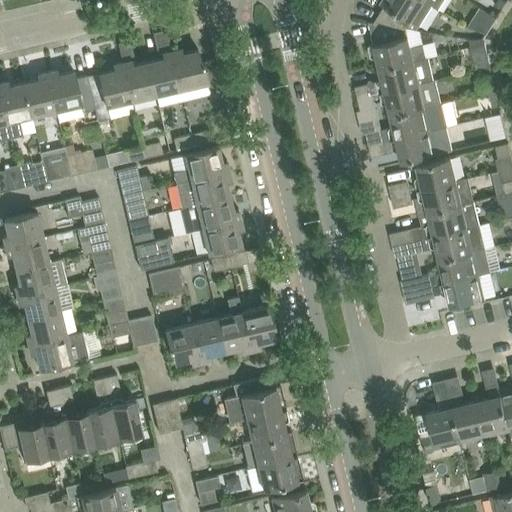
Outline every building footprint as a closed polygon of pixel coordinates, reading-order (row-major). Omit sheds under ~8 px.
[(387,5),(376,22),(408,28),(412,21),(420,26),(433,5),(425,0),(383,0),(383,2),(387,5)] [(507,0),(498,0),(495,6),(502,10),(507,0)] [(487,35),(491,28),(478,20),(484,9),(480,7),(468,28),(487,35)] [(484,9),(478,20),(491,28),(497,17),(493,15),(484,9)] [(377,52),(381,68),(426,57),(423,44),(412,46),(408,28),(376,22),(376,23),(370,21),(375,44),(370,45),(372,53),(377,52)] [(475,38),(469,39),(469,42),(471,47),(486,43),(484,38),(484,37),(475,38)] [(486,43),(471,47),(476,70),(491,66),(486,43)] [(182,48),(172,50),(181,88),(209,82),(211,89),(222,86),(216,60),(202,63),(198,50),(183,53),(182,48)] [(164,58),(149,61),(157,94),(181,88),(172,50),(162,52),(164,58)] [(356,86),(359,98),(433,80),(428,57),(426,57),(381,68),(383,80),(375,82),(372,85),(369,83),(356,86)] [(133,60),(124,62),(133,100),(157,94),(149,61),(135,65),(133,60)] [(115,70),(88,76),(95,108),(98,119),(110,117),(107,106),(133,100),(124,62),(114,64),(115,70)] [(476,70),(478,80),(493,77),(491,66),(476,70)] [(58,69),(48,72),(57,110),(60,121),(84,115),(83,111),(95,108),(88,76),(76,79),(74,71),(59,75),(58,69)] [(39,79),(24,83),(32,116),(57,110),(48,72),(38,74),(39,79)] [(388,99),(392,115),(440,103),(435,80),(433,80),(359,98),(362,110),(377,106),(374,95),(381,94),(383,100),(388,99)] [(9,81),(0,83),(0,89),(11,137),(23,134),(19,119),(32,116),(24,83),(10,86),(9,81)] [(0,139),(11,137),(0,89),(0,139)] [(496,90),(489,92),(493,107),(500,106),(496,90)] [(380,130),(367,133),(370,145),(447,126),(458,124),(453,100),(440,103),(392,115),(395,127),(386,129),(383,132),(380,130)] [(502,113),(485,117),(491,140),(508,137),(502,113)] [(447,126),(370,145),(373,157),(385,154),(387,150),(392,152),(400,150),(403,162),(452,150),(447,126)] [(209,130),(192,134),(195,145),(212,141),(209,130)] [(195,145),(192,134),(175,138),(177,150),(195,145)] [(160,142),(144,146),(146,157),(163,153),(160,142)] [(146,157),(144,146),(126,150),(129,161),(146,157)] [(185,154),(170,158),(173,172),(176,183),(230,170),(227,160),(222,161),(219,146),(199,151),(185,154)] [(66,147),(41,153),(43,161),(48,181),(72,175),(68,155),(66,147)] [(92,149),(68,155),(72,175),(97,169),(94,157),(92,149)] [(126,150),(105,155),(108,166),(129,161),(126,150)] [(97,169),(108,166),(105,155),(94,157),(97,169)] [(497,159),(499,170),(511,167),(511,155),(497,159)] [(417,183),(418,189),(457,180),(451,156),(418,164),(422,181),(417,183)] [(30,161),(18,164),(19,167),(23,186),(36,184),(48,181),(43,161),(31,164),(30,161)] [(6,170),(0,171),(0,191),(10,190),(23,186),(19,167),(18,164),(5,167),(6,170)] [(137,166),(118,170),(124,196),(143,191),(150,189),(147,175),(139,177),(137,166)] [(496,184),(498,195),(508,193),(511,191),(511,167),(499,170),(502,182),(496,184)] [(182,207),(197,204),(231,196),(227,181),(232,180),(230,170),(176,183),(182,207)] [(418,189),(424,212),(474,201),(468,177),(457,180),(418,189)] [(80,196),(65,199),(66,200),(70,216),(102,209),(99,197),(81,201),(80,196)] [(181,207),(187,232),(203,228),(241,219),(239,209),(234,210),(231,196),(197,204),(182,207),(181,207)] [(391,233),(393,244),(468,227),(479,224),(474,201),(424,212),(426,225),(424,228),(420,226),(391,233)] [(146,202),(127,207),(130,220),(149,215),(146,202)] [(4,236),(6,246),(44,237),(38,212),(6,220),(9,235),(4,236)] [(149,215),(130,220),(132,230),(151,226),(149,215)] [(241,219),(203,228),(209,253),(243,245),(239,230),(244,228),(241,219)] [(105,223),(79,229),(82,242),(90,240),(92,252),(111,247),(108,234),(105,223)] [(468,227),(393,244),(396,257),(398,257),(418,252),(437,247),(440,258),(485,247),(479,224),(468,227)] [(141,269),(161,265),(175,261),(168,236),(155,240),(135,244),(141,269)] [(14,255),(17,270),(50,262),(44,237),(6,246),(8,256),(14,255)] [(111,247),(92,252),(95,264),(114,259),(111,247)] [(402,280),(404,291),(479,273),(490,271),(485,247),(440,258),(443,271),(434,273),(431,277),(428,274),(402,280)] [(246,250),(229,254),(232,266),(249,262),(246,250)] [(229,254),(211,258),(211,259),(214,270),(232,266),(229,254)] [(21,284),(16,286),(18,295),(56,286),(67,284),(61,259),(50,262),(17,270),(21,284)] [(150,274),(153,287),(183,279),(180,266),(150,274)] [(98,276),(94,277),(96,289),(101,288),(104,301),(123,296),(121,289),(120,283),(117,272),(98,276)] [(479,273),(404,291),(407,304),(433,297),(435,294),(435,293),(447,290),(451,305),(452,305),(481,298),(485,297),(479,273)] [(183,279),(153,287),(156,300),(186,292),(183,279)] [(26,304),(29,319),(62,311),(56,286),(18,295),(20,305),(22,305),(26,304)] [(123,296),(104,301),(105,305),(107,313),(126,308),(123,296)] [(232,314),(217,317),(225,351),(239,347),(241,352),(251,350),(242,311),(239,296),(229,299),(232,314)] [(270,305),(242,311),(251,350),(261,347),(260,342),(275,339),(272,325),(274,325),(270,305)] [(32,333),(27,334),(29,344),(68,335),(67,334),(66,330),(62,311),(29,319),(32,333)] [(140,318),(146,342),(157,340),(151,315),(140,318)] [(217,317),(193,323),(202,361),(212,359),(211,354),(225,351),(217,317)] [(146,342),(140,318),(129,321),(110,325),(112,336),(131,332),(134,345),(146,342)] [(202,361),(193,323),(165,329),(170,350),(172,349),(175,363),(190,359),(191,364),(202,361)] [(68,335),(29,344),(32,354),(37,353),(41,368),(48,367),(49,372),(90,362),(83,331),(68,335)] [(116,373),(105,376),(109,391),(117,389),(119,386),(116,373)] [(236,394),(226,396),(232,420),(247,417),(286,407),(281,383),(274,385),(271,374),(270,374),(249,379),(234,383),(236,394)] [(109,391),(105,376),(93,379),(96,391),(99,393),(109,391)] [(70,384),(58,387),(62,402),(71,400),(72,397),(70,384)] [(511,384),(501,388),(500,388),(510,430),(511,436),(511,384)] [(62,402),(58,387),(46,390),(49,402),(52,404),(62,402)] [(493,396),(477,399),(486,435),(510,430),(500,388),(491,390),(493,396)] [(116,396),(110,398),(120,437),(144,431),(135,397),(118,401),(116,396)] [(176,397),(164,399),(171,429),(183,426),(181,418),(176,397)] [(462,397),(451,399),(461,441),(486,435),(477,399),(463,403),(462,397)] [(104,405),(88,408),(96,443),(120,437),(110,398),(103,399),(104,405)] [(171,429),(164,399),(153,402),(160,431),(171,429)] [(426,450),(461,441),(451,399),(442,402),(443,407),(440,408),(417,414),(426,450)] [(53,417),(42,420),(50,454),(73,448),(64,409),(62,402),(52,404),(49,402),(53,417)] [(247,417),(252,440),(287,432),(283,415),(288,414),(286,407),(247,417)] [(64,409),(73,448),(96,443),(88,408),(71,412),(70,408),(64,409)] [(50,454),(42,420),(24,424),(23,419),(0,424),(0,426),(5,448),(23,444),(26,459),(50,454)] [(199,428),(184,432),(187,443),(190,454),(205,450),(205,451),(210,450),(204,427),(199,428)] [(246,466),(297,454),(292,430),(287,432),(252,440),(243,442),(248,465),(246,466)] [(205,450),(190,454),(193,466),(205,463),(207,460),(205,451),(205,450)] [(297,454),(246,466),(246,467),(247,467),(252,489),(263,486),(264,487),(303,478),(297,454)] [(126,464),(129,476),(158,470),(155,457),(126,464)] [(504,468),(494,470),(498,487),(508,485),(504,468)] [(498,487),(494,470),(484,473),(488,490),(498,487)] [(84,501),(86,511),(110,511),(121,509),(133,507),(127,483),(69,497),(55,501),(57,511),(58,511),(70,509),(72,506),(78,502),(84,501)] [(427,486),(431,503),(441,501),(437,483),(427,486)] [(198,490),(201,504),(217,500),(214,489),(211,487),(198,490)] [(272,497),(275,511),(313,511),(317,511),(315,504),(310,505),(306,489),(272,497)] [(28,507),(31,507),(51,502),(48,490),(25,495),(28,507)] [(511,511),(511,490),(492,495),(495,511),(511,511)] [(174,498),(162,501),(163,508),(176,505),(174,498)] [(57,511),(55,501),(51,502),(31,507),(32,511),(57,511)]
